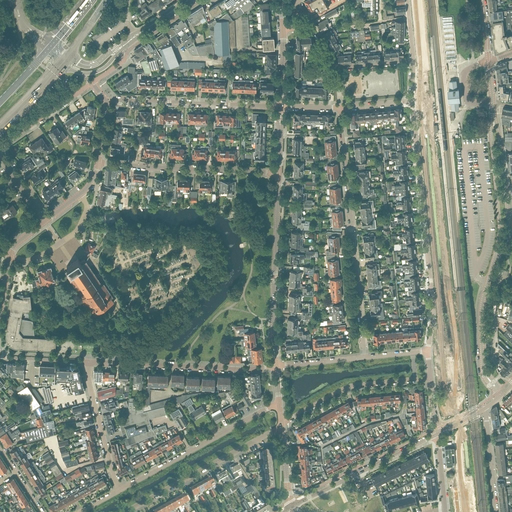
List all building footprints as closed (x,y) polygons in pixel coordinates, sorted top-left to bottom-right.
[(141,7),(142,9),(143,10),(140,12),(141,14),(140,14),(141,16),(140,17),(140,18),(141,19),(142,19),(143,19),(145,18),(145,17),(152,13),(149,8),(150,8),(144,0),(138,0),(138,2),(141,6),(141,7)] [(151,7),(153,11),(156,10),(157,10),(159,8),(153,0),(145,0),(151,7)] [(153,0),(159,8),(161,7),(161,6),(164,4),(161,0),(153,0)] [(246,12),(249,10),(255,6),(253,4),(256,2),(254,0),(222,0),(220,2),(224,8),(231,3),(233,5),(229,8),(231,11),(235,9),(236,11),(233,13),(236,18),(244,12),(244,13),(246,12)] [(305,0),(304,1),(310,11),(314,9),(314,8),(314,7),(316,10),(317,9),(319,13),(328,7),(326,3),(327,3),(326,1),(327,0),(305,0)] [(220,11),(224,8),(220,2),(213,6),(219,15),(221,13),(220,11)] [(205,16),(202,5),(192,12),(198,21),(198,22),(200,21),(200,20),(205,16)] [(213,16),(214,15),(216,17),(219,15),(213,6),(208,9),(213,16)] [(336,8),(324,14),(326,17),(337,11),(336,8)] [(386,8),(383,9),(383,19),(389,19),(394,18),(393,15),(388,15),(386,16),(386,8)] [(506,18),(507,18),(506,8),(503,9),(499,10),(499,11),(490,12),(491,20),(506,18)] [(187,15),(187,16),(186,16),(192,26),(198,22),(198,21),(192,12),(187,15)] [(191,34),(188,36),(187,35),(184,30),(188,27),(186,24),(182,18),(180,20),(179,20),(178,21),(178,22),(174,25),(172,26),(181,39),(183,41),(192,55),(198,55),(195,46),(191,34)] [(319,25),(317,25),(321,31),(325,29),(327,28),(325,24),(329,22),(327,20),(327,18),(323,21),(318,23),(319,25)] [(208,24),(215,55),(223,54),(229,54),(229,47),(229,44),(229,41),(229,38),(228,35),(228,32),(228,29),(228,26),(228,23),(228,20),(223,21),(216,21),(215,19),(213,20),(208,24)] [(507,30),(507,25),(506,19),(491,21),(492,27),(494,26),(494,31),(492,31),(495,54),(505,51),(504,50),(504,49),(508,48),(508,49),(511,47),(511,34),(508,36),(507,34),(505,34),(504,30),(507,30)] [(183,41),(181,39),(172,26),(165,30),(169,36),(176,46),(183,41)] [(334,28),(323,34),(322,35),(326,40),(336,34),(337,33),(335,30),(334,28)] [(151,40),(156,48),(161,45),(161,44),(167,40),(168,41),(169,41),(168,39),(167,38),(169,36),(165,30),(151,40)] [(358,30),(350,31),(350,32),(350,38),(359,38),(358,30)] [(403,41),(403,39),(404,39),(404,36),(403,36),(404,33),(390,33),(387,33),(387,35),(390,35),(395,35),(395,39),(392,38),(392,41),(395,41),(395,40),(398,40),(398,39),(399,39),(399,41),(403,41)] [(339,39),(337,36),(338,36),(336,34),(326,40),(325,40),(329,46),(338,40),(339,39)] [(294,74),(294,75),(302,76),(302,74),(305,74),(305,69),(302,69),(303,61),(304,61),(304,50),(304,49),(307,49),(311,49),(311,46),(315,44),(311,36),(302,37),(296,38),(296,42),(295,42),(295,53),(294,53),(294,56),(295,56),(294,71),(295,71),(295,74),(294,74)] [(263,49),(274,49),(273,37),(262,38),(263,49)] [(150,39),(142,45),(147,53),(150,51),(152,55),(154,58),(155,57),(156,58),(148,61),(150,70),(166,69),(161,56),(159,52),(156,48),(151,40),(150,39)] [(161,45),(156,48),(159,52),(161,56),(166,69),(169,68),(169,69),(178,68),(178,64),(179,64),(178,63),(171,44),(169,45),(168,41),(167,40),(161,44),(161,45)] [(341,48),(340,46),(339,44),(340,43),(338,40),(329,46),(332,51),(332,50),(334,53),(338,50),(341,48)] [(211,42),(195,46),(199,55),(215,55),(211,42)] [(379,60),(379,55),(379,52),(381,52),(381,44),(375,45),(375,50),(372,50),(372,53),(373,62),(376,61),(377,60),(379,60)] [(149,73),(151,73),(150,70),(148,61),(147,57),(146,55),(148,54),(147,53),(142,45),(133,50),(136,54),(133,56),(134,56),(131,58),(134,63),(136,61),(137,61),(139,59),(141,61),(144,69),(134,70),(134,73),(135,73),(137,73),(142,73),(145,73),(149,73)] [(399,47),(395,47),(395,51),(396,59),(397,59),(399,59),(400,58),(402,58),(402,57),(403,57),(403,53),(403,47),(404,47),(404,46),(399,47)] [(338,64),(341,64),(342,65),(344,64),(344,55),(340,56),(338,53),(340,53),(338,50),(334,53),(336,56),(336,59),(338,59),(338,64)] [(274,72),(274,68),(275,68),(275,60),(265,59),(264,71),(274,72)] [(511,59),(496,65),(497,71),(511,70),(511,59)] [(135,67),(128,66),(128,70),(128,74),(127,75),(115,83),(119,88),(120,88),(121,90),(125,87),(128,91),(136,86),(137,73),(135,73),(134,73),(134,70),(135,67)] [(138,73),(137,86),(139,86),(139,87),(140,88),(142,88),(145,88),(145,78),(141,78),(141,73),(138,73)] [(166,86),(166,79),(160,79),(160,76),(157,76),(157,79),(157,88),(160,88),(160,89),(162,89),(162,88),(163,88),(163,86),(166,86)] [(167,78),(167,86),(170,86),(170,89),(171,89),(173,89),(174,89),(176,89),(177,80),(177,77),(172,77),(170,78),(167,78)] [(205,78),(205,80),(202,80),(202,79),(199,79),(198,87),(201,87),(201,90),(202,90),(202,91),(204,91),(204,90),(207,90),(207,78),(205,78)] [(230,78),(230,89),(232,89),(232,91),(233,91),(233,92),(235,92),(236,91),(238,91),(239,81),(233,81),(233,78),(230,78)] [(260,80),(260,91),(267,92),(267,93),(274,94),(274,88),(273,88),(273,83),(274,83),(267,83),(266,83),(266,80),(260,80)] [(459,100),(458,89),(457,89),(456,81),(449,82),(450,90),(449,90),(450,101),(451,101),(452,109),(459,109),(458,100),(459,100)] [(498,85),(499,92),(499,98),(509,100),(511,90),(511,89),(511,88),(511,86),(511,81),(507,82),(507,85),(505,85),(505,84),(498,85)] [(85,120),(88,118),(93,118),(95,107),(87,106),(86,111),(84,110),(83,109),(79,112),(85,120)] [(395,110),(394,110),(395,122),(396,126),(398,126),(398,120),(401,119),(401,118),(402,118),(402,114),(401,114),(400,109),(395,109),(395,110)] [(122,124),(130,124),(133,124),(133,118),(130,118),(126,118),(126,111),(116,111),(116,114),(115,114),(115,118),(122,118),(122,120),(121,120),(121,123),(122,123),(122,124)] [(79,120),(81,122),(85,120),(79,112),(72,116),(76,122),(79,120)] [(135,118),(135,124),(138,124),(138,123),(144,124),(145,112),(141,112),(138,112),(138,118),(135,118)] [(165,123),(165,121),(166,113),(159,112),(158,115),(156,115),(156,123),(165,123)] [(356,113),(350,114),(349,114),(351,128),(355,128),(356,130),(353,131),(353,133),(359,133),(358,126),(357,114),(356,114),(356,113)] [(253,114),(252,120),(252,122),(251,122),(251,123),(252,123),(265,123),(265,115),(261,115),(261,117),(257,116),(257,114),(253,114)] [(222,127),(223,115),(216,115),(216,118),(217,118),(217,122),(215,122),(214,127),(222,127)] [(229,127),(229,129),(232,129),(232,126),(240,126),(240,124),(241,119),(237,119),(237,116),(230,115),(229,127)] [(76,122),(72,116),(65,121),(69,127),(74,123),(76,126),(78,124),(76,122)] [(114,128),(113,135),(122,136),(122,133),(124,133),(125,131),(127,131),(133,132),(133,129),(128,128),(121,127),(118,126),(117,129),(114,128)] [(50,134),(50,135),(50,136),(50,137),(51,137),(52,137),(53,137),(56,142),(60,139),(61,141),(66,137),(62,130),(60,132),(57,127),(49,132),(50,134)] [(77,137),(77,141),(78,143),(80,143),(84,144),(84,142),(89,143),(90,136),(86,135),(86,131),(87,131),(79,129),(78,136),(77,137)] [(121,140),(122,136),(113,135),(112,141),(118,142),(118,144),(121,145),(125,145),(126,146),(126,143),(123,143),(124,140),(121,140)] [(335,147),(334,141),(336,140),(335,135),(324,137),(324,142),(325,142),(326,148),(335,147)] [(404,140),(403,135),(394,135),(395,138),(382,140),(382,143),(386,142),(395,141),(398,140),(398,141),(401,141),(404,140)] [(292,140),(292,142),(293,143),(293,146),(302,146),(303,143),(302,143),(302,140),(304,140),(304,136),(296,136),(296,139),(293,139),(293,140),(292,140)] [(358,141),(353,141),(354,148),(355,148),(367,146),(364,146),(364,143),(363,143),(363,142),(366,141),(366,137),(358,138),(358,141)] [(33,152),(39,148),(41,151),(43,150),(46,153),(53,149),(49,143),(46,145),(41,138),(34,143),(33,144),(33,143),(32,143),(31,144),(30,144),(30,145),(30,146),(30,147),(33,152)] [(141,151),(141,155),(148,156),(148,155),(149,146),(150,143),(142,142),(142,146),(143,146),(142,151),(141,151)] [(111,145),(110,152),(124,154),(125,145),(121,145),(118,144),(117,146),(111,145)] [(171,148),(171,153),(169,153),(169,157),(177,157),(177,144),(170,144),(170,148),(171,148)] [(208,150),(209,146),(201,146),(201,149),(200,149),(200,158),(208,159),(208,155),(206,155),(207,150),(208,150)] [(293,146),(293,152),(294,153),(296,153),(301,153),(301,157),(308,158),(308,152),(305,152),(305,146),(302,146),(293,146)] [(162,153),(160,153),(161,148),(155,147),(154,156),(162,157),(162,153)] [(192,154),(192,158),(200,158),(200,149),(201,147),(198,147),(198,149),(195,149),(194,154),(192,154)] [(326,155),(322,155),(323,160),(326,160),(338,159),(337,154),(336,154),(335,147),(326,148),(326,155)] [(215,159),(223,159),(224,150),(217,150),(217,155),(215,155),(215,159)] [(229,151),(229,159),(229,160),(237,161),(237,156),(239,156),(239,150),(236,150),(236,151),(229,151)] [(264,154),(251,153),(245,153),(245,157),(246,157),(252,157),(252,156),(253,156),(254,156),(255,156),(254,160),(259,160),(259,162),(263,162),(264,154)] [(25,162),(20,165),(24,171),(30,166),(31,168),(34,166),(33,165),(34,164),(35,166),(37,164),(38,167),(44,162),(42,158),(37,162),(33,155),(29,158),(28,157),(24,160),(25,162)] [(405,156),(391,158),(392,160),(395,160),(396,165),(405,164),(405,162),(406,162),(406,158),(405,158),(405,156)] [(86,161),(81,160),(74,159),(73,162),(71,162),(70,165),(84,168),(86,161)] [(338,159),(326,160),(327,165),(328,171),(337,171),(337,164),(338,164),(338,159)] [(45,171),(43,168),(47,166),(44,162),(38,167),(40,170),(33,175),(31,176),(33,179),(32,180),(34,182),(35,182),(36,183),(47,175),(44,172),(45,171)] [(393,173),(391,173),(407,171),(407,170),(407,169),(407,166),(405,166),(405,164),(395,165),(395,169),(392,170),(393,173)] [(122,171),(121,171),(121,170),(105,169),(104,182),(104,183),(106,183),(115,185),(116,172),(121,173),(122,171)] [(76,171),(75,170),(68,175),(69,177),(68,178),(70,181),(72,180),(73,182),(73,181),(73,182),(76,180),(75,179),(80,176),(76,171)] [(125,186),(124,186),(124,187),(129,189),(129,186),(130,182),(130,181),(127,180),(128,176),(127,176),(128,171),(125,171),(124,170),(123,170),(122,171),(121,173),(121,179),(125,179),(125,186)] [(339,177),(338,177),(337,171),(328,171),(329,178),(328,178),(328,183),(340,182),(339,177)] [(407,171),(391,173),(391,176),(393,176),(396,175),(397,181),(406,180),(406,177),(408,177),(408,173),(407,173),(407,171)] [(134,188),(135,184),(138,184),(138,181),(140,173),(139,173),(138,172),(137,172),(136,172),(133,172),(133,177),(132,177),(131,182),(130,182),(129,186),(129,189),(129,191),(131,192),(132,188),(134,188)] [(51,184),(47,178),(44,180),(45,183),(47,181),(50,185),(51,186),(46,190),(45,188),(42,190),(43,192),(45,196),(44,197),(44,198),(45,199),(46,199),(48,199),(50,198),(50,197),(57,192),(58,193),(52,185),(51,184)] [(155,181),(152,181),(152,186),(152,188),(154,188),(154,190),(161,190),(161,179),(155,178),(155,181)] [(55,183),(52,185),(58,193),(63,189),(61,187),(63,186),(60,182),(58,180),(57,179),(56,180),(54,182),(55,183)] [(169,184),(169,180),(167,180),(167,179),(161,179),(161,190),(171,191),(171,184),(169,184)] [(172,193),(172,201),(177,201),(177,193),(183,193),(183,180),(177,179),(177,183),(176,185),(175,185),(172,185),(172,193)] [(193,197),(190,197),(191,191),(189,191),(189,187),(189,180),(183,180),(183,193),(187,193),(189,193),(189,197),(189,202),(193,202),(193,197)] [(205,192),(205,180),(199,180),(199,183),(197,183),(197,188),(198,188),(198,192),(205,192)] [(211,181),(205,180),(205,192),(211,192),(211,188),(213,188),(213,183),(211,183),(211,181)] [(220,193),(225,193),(227,193),(227,181),(221,181),(221,183),(219,183),(219,188),(220,188),(220,193)] [(227,193),(227,196),(233,197),(233,191),(235,191),(235,182),(227,181),(227,193)] [(292,186),(292,189),(293,189),(293,192),(307,193),(307,192),(303,192),(303,190),(302,190),(302,185),(300,185),(300,181),(295,181),(295,185),(293,185),(293,186),(292,186)] [(340,187),(340,182),(328,183),(329,188),(330,188),(330,195),(340,194),(339,187),(340,187)] [(100,187),(99,190),(100,190),(99,191),(110,193),(111,194),(112,190),(113,188),(113,187),(119,188),(119,186),(117,186),(116,185),(115,185),(106,183),(105,186),(101,185),(100,187)] [(408,187),(394,188),(395,191),(395,192),(398,192),(399,196),(407,195),(407,193),(409,192),(409,189),(408,189),(408,187)] [(97,200),(96,203),(96,204),(97,205),(99,205),(100,205),(100,204),(104,204),(107,205),(108,201),(109,201),(110,196),(118,198),(118,196),(111,194),(110,193),(99,191),(97,200)] [(312,203),(312,200),(306,199),(307,193),(293,192),(293,199),(294,200),(296,200),(296,199),(301,199),(301,201),(303,201),(303,203),(312,203)] [(342,200),(340,201),(340,194),(330,195),(331,201),(330,201),(331,207),(342,205),(342,200)] [(399,201),(396,201),(396,204),(410,203),(410,201),(410,197),(407,197),(407,195),(399,196),(399,201)] [(369,201),(364,202),(359,202),(360,209),(361,209),(373,207),(373,200),(369,200),(369,201)] [(7,203),(0,208),(0,214),(1,216),(7,212),(10,216),(12,215),(12,216),(13,216),(12,215),(17,211),(12,204),(9,206),(7,203)] [(343,210),(342,205),(331,207),(331,211),(332,211),(333,218),(331,218),(329,218),(329,219),(342,218),(341,210),(343,210)] [(403,216),(397,217),(398,219),(398,220),(411,218),(411,216),(412,216),(411,213),(409,213),(409,211),(403,211),(403,214),(403,216)] [(292,215),(292,223),(295,223),(295,222),(297,222),(297,228),(296,228),(296,229),(309,230),(309,229),(309,226),(303,226),(304,222),(300,222),(301,218),(302,218),(302,215),(292,215)] [(332,230),(336,230),(341,230),(341,225),(343,225),(342,218),(329,219),(331,223),(332,223),(332,230)] [(404,225),(412,224),(411,218),(398,220),(390,220),(391,227),(395,226),(394,223),(398,223),(398,222),(404,222),(404,225)] [(375,219),(361,221),(362,227),(368,226),(368,227),(368,228),(375,228),(375,219)] [(341,233),(336,233),(331,232),(327,232),(327,238),(328,238),(329,244),(338,243),(338,237),(340,237),(341,233)] [(363,242),(364,242),(375,241),(375,236),(374,236),(372,235),(372,233),(368,233),(368,235),(363,236),(363,238),(362,238),(362,241),(363,241),(363,242)] [(289,241),(289,245),(294,245),(302,246),(302,241),(303,238),(300,238),(291,238),(291,241),(289,241)] [(414,242),(400,243),(401,249),(401,250),(401,252),(415,250),(414,248),(415,248),(415,245),(414,242)] [(95,247),(92,245),(88,243),(84,250),(91,253),(91,255),(97,258),(98,255),(92,252),(95,247)] [(337,250),(339,250),(338,243),(329,244),(329,251),(325,251),(326,256),(338,255),(337,250)] [(299,254),(289,254),(289,257),(290,257),(290,262),(296,262),(296,261),(299,261),(299,258),(304,258),(310,258),(312,258),(312,255),(314,255),(314,251),(305,251),(305,255),(304,254),(299,254)] [(338,255),(326,256),(327,263),(328,263),(328,267),(338,266),(337,260),(338,260),(338,255)] [(89,313),(92,311),(95,315),(113,302),(110,298),(112,297),(113,296),(112,295),(112,296),(110,292),(109,291),(108,290),(108,289),(107,289),(107,288),(108,287),(106,284),(105,285),(104,284),(104,283),(102,284),(98,279),(98,278),(97,277),(98,277),(96,274),(95,274),(94,273),(94,272),(92,270),(90,267),(86,262),(87,262),(86,261),(85,261),(84,259),(80,261),(78,258),(66,266),(69,269),(65,272),(66,274),(66,275),(67,275),(82,298),(80,299),(81,301),(80,301),(82,304),(83,304),(89,313)] [(402,265),(399,265),(399,268),(402,267),(416,266),(416,264),(417,264),(416,261),(413,261),(413,258),(405,259),(404,259),(405,262),(405,264),(402,265)] [(301,271),(304,272),(304,274),(313,274),(314,267),(303,266),(303,270),(298,269),(293,269),(293,271),(290,271),(289,278),(299,278),(300,275),(301,275),(301,271)] [(328,267),(328,271),(325,271),(325,275),(325,277),(328,276),(328,279),(329,279),(340,278),(340,273),(338,273),(338,266),(328,267)] [(399,268),(397,268),(398,272),(406,271),(406,275),(413,274),(413,272),(417,272),(416,266),(402,267),(399,268)] [(54,280),(50,267),(42,270),(42,268),(37,270),(39,279),(32,281),(28,280),(28,284),(32,284),(32,287),(33,287),(37,286),(39,290),(41,289),(40,285),(54,280)] [(407,280),(404,281),(404,283),(418,282),(418,280),(418,276),(414,277),(413,274),(406,275),(407,280)] [(289,278),(289,285),(292,285),(292,287),(301,288),(301,283),(299,283),(299,278),(289,278)] [(329,279),(330,282),(325,283),(326,286),(329,286),(341,285),(340,278),(329,279)] [(381,280),(380,280),(377,281),(368,281),(368,287),(374,287),(374,288),(376,288),(380,288),(380,287),(381,287),(381,280)] [(418,282),(404,283),(404,286),(407,286),(408,291),(415,290),(415,288),(419,287),(419,284),(418,284),(418,282)] [(403,299),(403,300),(406,299),(419,298),(419,292),(415,293),(415,290),(408,291),(408,297),(405,297),(403,297),(403,299)] [(340,301),(339,298),(341,298),(340,291),(331,292),(331,296),(330,296),(330,299),(331,299),(331,301),(332,301),(332,302),(333,301),(340,301)] [(23,296),(23,294),(22,293),(22,292),(21,292),(22,293),(22,294),(21,295),(17,294),(16,297),(13,296),(10,313),(10,314),(7,329),(8,330),(7,331),(6,333),(6,335),(6,337),(6,339),(7,341),(8,342),(7,343),(8,343),(9,344),(8,345),(9,344),(11,346),(12,347),(14,347),(16,348),(18,348),(20,348),(22,347),(22,348),(37,349),(37,348),(40,349),(55,350),(55,346),(58,347),(58,343),(59,341),(61,342),(61,343),(62,343),(60,341),(59,341),(58,340),(57,340),(56,340),(56,338),(34,337),(33,320),(21,318),(22,316),(21,316),(22,311),(32,310),(30,295),(23,296)] [(289,295),(288,302),(298,302),(300,303),(300,299),(300,294),(297,293),(292,293),(292,295),(289,295)] [(419,298),(406,299),(406,302),(409,302),(410,307),(418,306),(418,304),(421,303),(420,300),(419,298)] [(331,301),(331,302),(327,302),(327,306),(329,305),(329,308),(329,312),(333,312),(333,313),(342,312),(341,304),(334,305),(333,301),(332,302),(332,301),(331,301)] [(288,302),(288,309),(291,309),(291,311),(291,314),(294,314),(301,315),(311,315),(311,313),(309,313),(309,312),(299,311),(300,307),(298,307),(298,302),(288,302)] [(410,313),(407,313),(407,316),(416,315),(421,315),(421,313),(422,313),(421,309),(418,309),(418,306),(410,307),(409,307),(410,313)] [(370,311),(369,311),(370,314),(371,316),(377,315),(378,318),(384,318),(383,309),(370,310),(370,311)] [(324,321),(320,322),(320,325),(340,323),(340,321),(341,321),(341,319),(343,319),(344,319),(344,314),(342,315),(342,312),(333,313),(333,312),(329,312),(329,316),(332,316),(332,319),(327,320),(324,320),(324,321)] [(288,319),(287,326),(297,326),(297,323),(299,323),(299,318),(301,318),(301,315),(294,314),(294,317),(291,317),(291,319),(288,319)] [(109,324),(105,319),(101,322),(105,327),(109,324)] [(243,325),(235,326),(235,330),(239,329),(239,333),(244,333),(245,339),(254,338),(254,332),(253,332),(253,330),(250,331),(250,332),(248,332),(248,328),(244,329),(243,325)] [(287,326),(287,333),(290,333),(290,335),(302,335),(302,329),(300,329),(300,326),(297,326),(287,326)] [(511,338),(505,332),(503,334),(511,342),(511,338)] [(378,333),(373,334),(369,334),(371,339),(373,339),(373,343),(376,343),(376,344),(378,344),(378,343),(379,342),(378,333)] [(339,347),(342,346),(343,347),(347,347),(347,342),(345,343),(345,339),(345,337),(343,337),(342,334),(340,334),(340,335),(338,335),(338,336),(338,339),(339,347)] [(310,338),(310,337),(302,338),(303,339),(303,341),(304,350),(306,350),(306,351),(310,351),(309,341),(311,341),(310,338)] [(318,350),(321,349),(320,341),(320,338),(315,338),(313,339),(314,349),(318,349),(318,350)] [(498,351),(505,358),(509,362),(510,361),(511,363),(511,352),(511,351),(509,353),(498,343),(498,351)] [(254,345),(247,346),(248,352),(248,356),(252,355),(261,354),(261,348),(254,348),(254,345)] [(498,359),(500,359),(505,365),(505,366),(507,367),(506,368),(510,372),(511,370),(511,366),(508,363),(509,362),(505,358),(504,360),(501,357),(501,358),(500,357),(498,359)] [(498,360),(498,362),(500,364),(503,368),(502,369),(502,370),(500,372),(500,373),(504,376),(507,374),(507,375),(510,372),(506,368),(507,367),(505,366),(505,365),(500,359),(498,359),(498,360)] [(23,382),(24,369),(24,364),(7,363),(7,369),(6,371),(11,371),(11,376),(15,376),(20,376),(20,378),(20,381),(22,383),(23,382)] [(55,375),(55,379),(69,380),(71,389),(83,386),(81,378),(80,376),(80,373),(78,367),(74,367),(70,366),(69,367),(65,366),(63,366),(60,366),(55,366),(55,375)] [(94,371),(93,376),(94,377),(94,380),(102,381),(103,372),(103,371),(94,371)] [(115,389),(115,395),(122,393),(122,385),(123,372),(118,372),(118,380),(120,381),(120,389),(115,389)] [(139,373),(138,373),(137,372),(136,372),(135,373),(134,373),(134,382),(134,385),(138,385),(138,388),(142,388),(142,379),(141,379),(141,374),(139,373)] [(184,374),(179,374),(176,373),(176,374),(171,374),(171,385),(183,385),(184,374)] [(167,386),(167,375),(162,374),(160,374),(148,374),(148,375),(147,375),(147,377),(148,377),(147,385),(167,386)] [(239,375),(239,389),(260,387),(259,381),(250,382),(244,382),(244,375),(239,375)] [(198,388),(199,377),(194,377),(194,376),(192,376),(192,377),(187,377),(186,387),(198,388)] [(229,391),(233,388),(233,386),(229,386),(230,377),(225,376),(223,376),(218,376),(217,387),(229,388),(229,391)] [(214,389),(214,378),(209,378),(209,377),(207,377),(207,378),(202,377),(201,388),(214,389)] [(36,407),(42,403),(41,402),(43,401),(34,389),(27,388),(26,386),(25,387),(23,383),(23,382),(22,383),(17,387),(15,388),(12,385),(18,392),(18,393),(29,410),(36,406),(36,407)] [(18,392),(17,392),(18,393),(18,392),(12,385),(8,388),(14,395),(17,392),(18,392)] [(104,389),(97,391),(99,399),(100,399),(115,395),(115,389),(115,386),(112,387),(104,389)] [(257,399),(257,398),(261,397),(260,391),(260,387),(239,389),(239,392),(246,405),(250,403),(257,399)] [(219,392),(218,393),(219,396),(219,397),(227,396),(230,401),(229,402),(230,403),(222,408),(224,412),(226,417),(230,414),(238,410),(234,403),(240,400),(233,388),(229,391),(225,392),(219,392)] [(410,395),(410,397),(422,396),(421,390),(418,391),(417,388),(411,389),(411,390),(411,392),(411,395),(410,395)] [(203,392),(182,395),(183,401),(190,397),(195,396),(203,395),(203,392)] [(182,401),(180,402),(182,404),(184,403),(186,406),(184,406),(185,407),(187,406),(191,412),(192,415),(195,419),(206,412),(203,408),(202,406),(198,408),(195,410),(192,405),(190,403),(193,402),(190,398),(190,397),(183,401),(182,401)] [(362,397),(355,397),(356,401),(353,402),(355,406),(361,405),(361,410),(364,410),(362,397)] [(100,402),(100,403),(100,404),(101,404),(101,407),(118,402),(117,400),(116,400),(113,401),(112,398),(110,399),(108,399),(101,401),(100,401),(100,402)] [(349,415),(351,414),(351,413),(356,410),(354,406),(355,406),(353,402),(350,403),(348,400),(342,403),(349,415)] [(144,402),(143,412),(154,409),(152,403),(149,404),(150,401),(144,401),(144,402)] [(118,402),(101,407),(102,409),(102,410),(102,411),(103,411),(103,412),(109,410),(110,412),(115,410),(114,406),(119,405),(118,402)] [(128,402),(128,415),(128,416),(136,414),(139,424),(137,426),(141,440),(153,435),(159,433),(158,433),(167,430),(165,425),(152,429),(148,419),(166,414),(164,406),(163,407),(160,407),(157,408),(154,409),(143,412),(144,402),(128,402)] [(188,423),(185,419),(180,411),(183,409),(181,406),(179,402),(177,403),(175,403),(178,407),(170,413),(179,428),(188,423)] [(51,412),(49,405),(44,406),(44,407),(43,406),(43,405),(42,403),(36,407),(40,415),(51,412)] [(345,413),(347,416),(349,415),(342,403),(338,406),(343,415),(345,413)] [(84,405),(84,404),(72,407),(73,413),(89,409),(88,404),(84,405)] [(341,417),(340,416),(343,415),(338,406),(335,408),(334,409),(340,420),(340,422),(343,420),(341,417)] [(507,419),(505,416),(500,409),(497,410),(497,406),(496,406),(491,410),(490,411),(492,418),(497,417),(496,415),(498,415),(498,416),(501,415),(502,419),(503,419),(504,422),(507,419)] [(217,423),(225,419),(220,409),(216,411),(218,415),(214,417),(217,423)] [(332,409),(329,411),(333,418),(335,417),(338,421),(340,420),(334,409),(332,410),(332,409)] [(89,410),(75,414),(75,417),(79,416),(79,419),(91,416),(89,410)] [(9,411),(2,417),(0,418),(0,425),(1,425),(0,423),(0,421),(2,420),(11,414),(9,411)] [(112,422),(110,417),(115,416),(113,411),(109,412),(103,414),(108,433),(114,432),(112,422)] [(324,414),(331,425),(333,424),(332,422),(334,421),(333,418),(329,411),(324,414)] [(137,426),(139,424),(136,414),(128,416),(129,418),(118,421),(119,425),(120,425),(122,433),(126,432),(127,437),(123,439),(125,442),(126,446),(130,444),(136,442),(141,440),(137,426)] [(319,416),(325,426),(327,425),(328,426),(331,425),(324,414),(319,416)] [(499,419),(502,419),(501,415),(498,416),(498,415),(496,415),(497,417),(492,418),(493,427),(500,426),(499,419)] [(317,419),(315,419),(321,430),(323,429),(322,427),(325,426),(319,416),(316,418),(317,419)] [(395,418),(391,419),(392,422),(393,424),(396,422),(400,430),(397,431),(400,438),(405,435),(403,432),(405,432),(402,427),(401,424),(397,417),(396,418),(395,418)] [(41,418),(36,420),(38,428),(45,426),(43,422),(41,418)] [(91,418),(89,418),(86,419),(76,421),(77,425),(81,424),(82,428),(89,426),(89,425),(92,424),(92,423),(93,422),(92,421),(91,418)] [(313,419),(310,421),(315,430),(318,429),(319,431),(321,430),(315,419),(314,420),(313,419)] [(45,426),(46,429),(52,428),(51,423),(54,422),(53,420),(43,422),(45,426)] [(310,421),(306,424),(312,435),(314,434),(313,431),(315,430),(310,421)] [(0,427),(0,434),(3,433),(11,428),(13,427),(16,425),(14,422),(11,424),(7,426),(6,424),(2,427),(2,426),(0,427)] [(306,424),(301,426),(305,434),(308,432),(310,437),(312,435),(306,424)] [(21,432),(22,438),(26,437),(27,442),(49,436),(46,429),(45,426),(38,428),(35,428),(24,431),(21,432)] [(307,436),(305,434),(301,426),(298,428),(299,429),(297,430),(298,432),(296,433),(302,443),(303,442),(303,443),(307,442),(306,441),(304,438),(307,436)] [(397,431),(394,432),(392,428),(391,426),(389,427),(390,429),(395,440),(400,438),(397,431)] [(46,429),(49,436),(50,437),(54,435),(53,431),(55,430),(54,427),(52,428),(46,429)] [(94,432),(92,427),(85,429),(86,432),(84,432),(82,432),(82,433),(81,433),(82,434),(81,434),(81,435),(94,432)] [(390,429),(388,430),(390,434),(389,435),(388,432),(386,433),(391,442),(391,444),(395,442),(394,441),(395,440),(390,429)] [(3,434),(0,435),(0,438),(0,439),(1,439),(2,442),(15,434),(13,432),(11,433),(9,430),(6,432),(3,434)] [(355,436),(359,445),(361,444),(362,446),(363,446),(368,455),(372,453),(372,452),(368,445),(366,446),(364,443),(362,444),(358,435),(359,435),(357,431),(353,433),(355,436)] [(81,435),(83,441),(93,438),(95,437),(94,432),(81,435)] [(6,447),(12,443),(15,441),(13,438),(15,436),(17,439),(20,437),(18,433),(16,434),(16,433),(15,434),(2,442),(4,444),(4,445),(4,446),(5,446),(6,447)] [(383,434),(383,433),(381,434),(386,445),(391,442),(386,433),(383,434)] [(177,444),(173,437),(171,438),(169,435),(168,435),(167,434),(165,436),(166,438),(167,437),(172,446),(177,444)] [(173,437),(177,444),(182,441),(179,434),(173,437)] [(379,436),(376,437),(378,440),(381,447),(386,445),(381,434),(379,435),(379,436)] [(167,437),(166,438),(162,440),(167,449),(172,446),(167,437)] [(373,438),(371,439),(377,449),(381,447),(378,440),(376,437),(374,439),(373,438)] [(370,441),(367,442),(368,445),(372,452),(377,449),(371,439),(369,439),(370,441)] [(162,440),(158,442),(157,443),(162,452),(167,449),(162,440)] [(144,445),(146,449),(147,448),(152,457),(155,456),(155,457),(157,456),(157,455),(153,448),(151,449),(150,447),(149,448),(146,443),(144,445)] [(157,443),(152,446),(153,448),(157,455),(162,452),(157,443)] [(362,458),(368,455),(363,446),(362,446),(361,444),(359,445),(357,446),(358,448),(357,448),(362,458)] [(13,456),(24,450),(24,449),(21,451),(19,446),(10,452),(13,456)] [(354,447),(351,449),(352,449),(357,459),(357,460),(362,458),(357,448),(358,448),(357,446),(354,448),(354,447)] [(449,447),(445,448),(446,466),(455,465),(454,447),(449,447)] [(95,448),(88,450),(88,453),(85,453),(85,455),(81,456),(81,457),(97,453),(95,448)] [(146,449),(142,451),(147,460),(152,457),(147,448),(146,449)] [(352,449),(349,451),(348,449),(346,450),(352,462),(357,459),(352,449)] [(22,456),(24,455),(26,453),(24,450),(13,456),(16,461),(18,459),(22,456)] [(135,453),(141,464),(146,461),(142,454),(140,450),(135,453)] [(347,464),(352,462),(346,450),(344,451),(347,456),(344,457),(347,464)] [(45,460),(51,456),(48,451),(42,455),(45,460)] [(424,451),(420,454),(424,462),(428,459),(429,460),(429,459),(425,451),(424,451)] [(22,456),(18,459),(20,463),(27,459),(31,456),(32,456),(31,455),(30,452),(29,452),(26,453),(24,455),(22,456)] [(141,464),(135,453),(129,456),(131,460),(132,460),(131,461),(133,463),(135,467),(141,464)] [(420,453),(415,456),(419,464),(424,462),(420,454),(420,453)] [(337,455),(343,466),(347,464),(344,457),(341,458),(339,454),(337,455)] [(336,458),(333,459),(338,469),(343,466),(337,455),(335,456),(336,458)] [(51,456),(45,460),(47,464),(54,460),(51,456)] [(415,456),(410,458),(414,466),(419,464),(415,456)] [(78,464),(76,458),(64,462),(67,467),(78,464)] [(410,458),(405,461),(409,469),(414,466),(410,458)] [(23,468),(30,463),(27,459),(20,463),(23,468)] [(327,460),(333,471),(338,469),(333,459),(330,460),(329,459),(327,460)] [(325,466),(328,473),(333,471),(327,460),(325,461),(328,465),(325,466)] [(23,468),(26,472),(36,465),(33,461),(30,463),(23,468)] [(405,461),(400,463),(404,471),(409,469),(405,461)] [(94,464),(96,470),(95,468),(104,465),(103,462),(94,464)] [(229,468),(232,473),(235,479),(239,477),(238,474),(241,472),(237,464),(235,463),(233,465),(233,466),(229,468)] [(400,463),(395,465),(395,466),(399,474),(404,471),(400,463)] [(53,472),(59,468),(56,464),(51,467),(50,468),(53,472)] [(36,465),(26,472),(28,476),(35,472),(39,469),(36,465)] [(119,469),(117,470),(120,475),(123,474),(124,475),(126,473),(126,472),(128,471),(132,469),(130,465),(128,466),(127,465),(125,465),(124,466),(120,468),(120,467),(119,468),(119,469)] [(395,466),(391,468),(395,476),(399,474),(395,466)] [(56,476),(62,473),(59,468),(53,472),(56,476)] [(391,468),(386,470),(390,478),(395,476),(391,468)] [(35,472),(28,476),(31,480),(42,473),(39,469),(35,472)] [(223,483),(226,482),(228,485),(231,483),(228,477),(224,471),(224,472),(223,470),(221,471),(222,473),(219,474),(218,473),(216,474),(216,476),(219,482),(222,480),(223,483)] [(386,470),(381,473),(385,481),(390,478),(386,470)] [(314,477),(313,477),(311,478),(301,479),(302,486),(307,486),(306,484),(310,483),(326,475),(324,471),(321,472),(322,474),(319,476),(314,477)] [(42,473),(31,480),(34,484),(44,478),(45,478),(42,473)] [(62,473),(56,476),(58,481),(61,479),(64,477),(68,475),(64,477),(62,473)] [(381,473),(376,475),(380,483),(385,481),(381,473)] [(101,486),(106,483),(105,480),(107,479),(104,474),(101,475),(102,476),(99,478),(97,475),(96,476),(101,486)] [(434,474),(425,475),(426,484),(435,483),(434,474)] [(497,480),(498,485),(505,484),(511,483),(511,480),(511,474),(504,475),(504,478),(504,479),(502,479),(497,480)] [(371,477),(375,486),(380,483),(376,475),(371,477)] [(96,476),(91,479),(96,488),(101,486),(96,476)] [(6,491),(8,489),(7,488),(16,483),(13,478),(6,482),(8,485),(6,487),(7,487),(5,489),(6,491)] [(34,484),(36,489),(43,484),(42,483),(45,481),(44,478),(34,484)] [(91,479),(86,481),(91,491),(96,488),(91,479)] [(215,486),(211,479),(206,482),(210,490),(213,488),(212,487),(215,486)] [(86,481),(81,484),(83,487),(86,494),(91,491),(86,481)] [(45,483),(43,484),(36,489),(39,493),(52,485),(50,482),(46,485),(45,483)] [(200,484),(205,492),(207,490),(208,491),(210,490),(206,482),(200,484)] [(19,488),(16,483),(7,488),(8,489),(9,489),(11,493),(10,493),(19,488)] [(271,490),(274,489),(274,483),(265,484),(262,484),(262,487),(264,487),(265,494),(271,493),(271,490)] [(86,494),(83,487),(81,484),(76,487),(82,496),(86,494)] [(202,493),(205,492),(200,484),(195,487),(200,496),(202,494),(202,493)] [(253,485),(253,484),(250,486),(251,487),(246,490),(242,484),(237,487),(238,489),(244,497),(251,493),(252,495),(253,494),(259,504),(258,506),(259,508),(261,511),(268,511),(269,511),(262,501),(261,499),(262,499),(253,485)] [(77,499),(82,496),(76,487),(74,488),(75,488),(72,490),(73,492),(77,499)] [(200,496),(195,487),(190,490),(194,498),(197,496),(197,497),(200,496)] [(13,497),(13,498),(22,493),(19,488),(10,493),(13,497)] [(67,505),(72,502),(66,492),(65,490),(64,491),(65,493),(62,495),(67,505)] [(69,491),(68,491),(66,492),(72,502),(77,499),(73,492),(72,490),(69,491)] [(22,493),(13,498),(14,499),(15,500),(17,499),(19,502),(25,497),(22,493)] [(427,497),(420,497),(420,501),(433,500),(433,498),(436,498),(436,493),(427,494),(427,497)] [(384,494),(380,495),(383,508),(385,507),(386,511),(391,509),(389,501),(386,501),(384,494)] [(62,495),(57,497),(62,507),(67,505),(62,495)] [(185,495),(180,498),(184,506),(187,505),(186,504),(189,503),(188,501),(190,500),(188,496),(186,497),(185,495)] [(56,496),(51,499),(54,503),(57,510),(62,507),(57,497),(56,496)] [(19,502),(16,503),(20,508),(22,507),(24,505),(28,502),(25,497),(19,502)] [(181,507),(182,508),(184,506),(180,498),(174,501),(178,508),(181,507)] [(398,498),(389,501),(391,509),(400,507),(398,498)] [(174,511),(176,511),(176,510),(178,508),(174,501),(169,504),(173,511),(174,511)] [(246,501),(242,504),(246,510),(243,511),(251,511),(250,510),(251,510),(251,509),(249,505),(246,501)] [(52,504),(48,506),(51,511),(55,511),(58,511),(57,510),(54,503),(52,504)]
